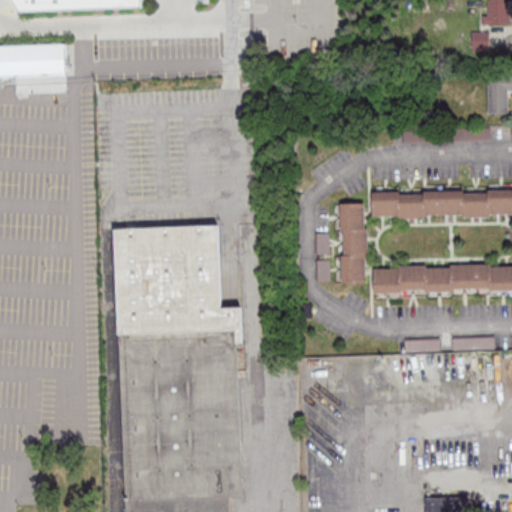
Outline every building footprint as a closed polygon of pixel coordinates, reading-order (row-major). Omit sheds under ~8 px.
[(141,7),(140,0),(12,0),(20,12),(141,7)] [(482,23),(510,23),(510,0),(488,0),(488,13),(482,13),(482,23)] [(489,30),(471,30),(471,49),(489,49),(489,30)] [(67,92),(67,43),(0,44),(0,76),(17,76),(17,92),(67,92)] [(488,113),(509,113),(509,91),(511,90),(511,72),(488,73),(488,113)] [(511,190),(372,190),(372,215),(511,215),(511,190)] [(341,202),(341,282),(367,282),(367,202),(341,202)] [(124,511),(230,511),(230,496),(242,496),(237,342),(242,342),(241,305),(221,306),(219,225),(117,228),(124,511)] [(511,263),(373,265),(374,291),(511,289),(511,263)] [(427,496),(426,511),(469,511),(470,496),(427,496)]
